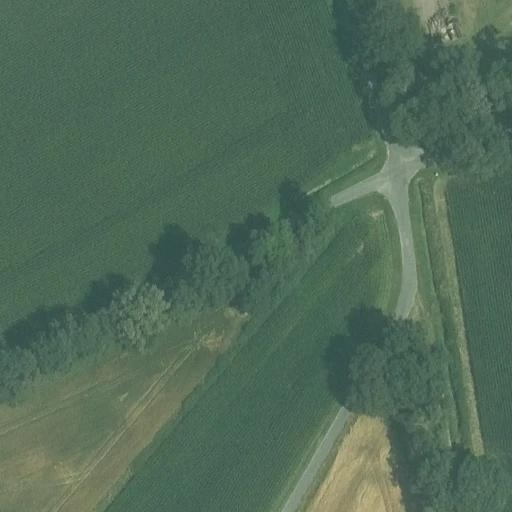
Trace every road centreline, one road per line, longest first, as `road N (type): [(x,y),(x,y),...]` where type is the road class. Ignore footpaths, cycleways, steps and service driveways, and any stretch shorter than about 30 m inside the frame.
road 1 (unclassified): [(0,351),(409,147)]
road 2 (unclassified): [(409,147),(402,294),(284,511)]
road 3 (track): [(402,294),(442,511)]
road 4 (unclassified): [(354,0),(409,147)]
